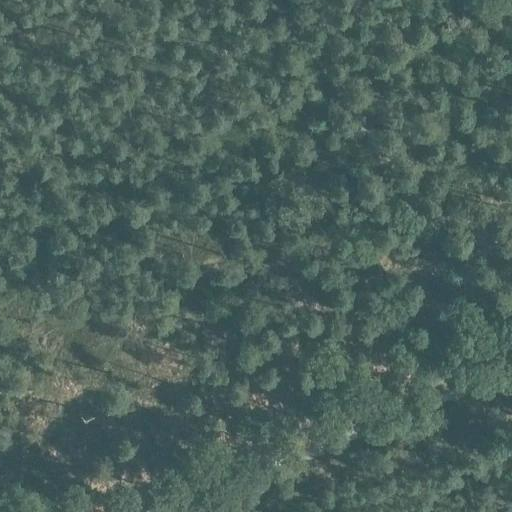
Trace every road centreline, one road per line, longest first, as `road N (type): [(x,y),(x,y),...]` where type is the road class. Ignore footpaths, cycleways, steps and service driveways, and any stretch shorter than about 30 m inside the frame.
road 1 (track): [(511,349),(277,0)]
road 2 (track): [(511,377),(172,511)]
